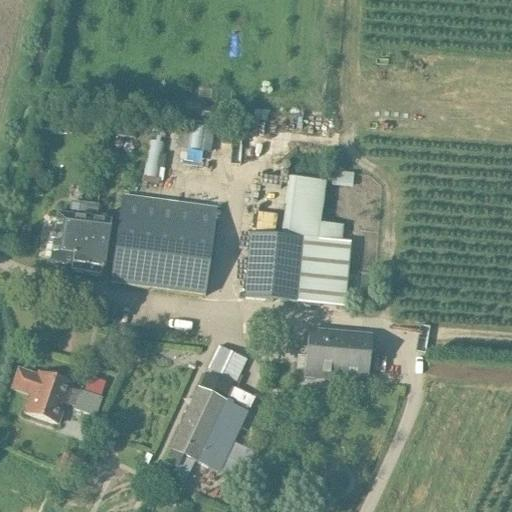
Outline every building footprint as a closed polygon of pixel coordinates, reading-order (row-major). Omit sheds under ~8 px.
[(231,124),(232,110),(203,107),(204,100),(176,97),(173,118),(231,124)] [(70,119),(56,121),(58,134),(72,132),(70,119)] [(165,127),(151,125),(139,176),(155,179),(165,127)] [(210,131),(178,128),(176,150),(207,155),(210,131)] [(330,173),(329,188),(351,190),(352,175),(330,173)] [(279,239),(249,236),(243,300),(295,304),(343,309),(349,245),(340,244),(342,227),(319,225),(323,183),(287,180),(279,239)] [(210,234),(214,210),(122,198),(120,221),(111,285),(201,297),(210,234)] [(68,215),(57,213),(49,262),(72,265),(71,273),(99,277),(108,221),(95,219),(97,207),(69,203),(68,215)] [(370,337),(307,331),(303,374),(366,379),(370,337)] [(220,378),(231,355),(216,348),(205,371),(220,378)] [(38,375),(36,379),(17,372),(11,391),(30,398),(24,416),(56,427),(63,406),(72,409),(71,412),(94,420),(101,400),(78,393),(78,394),(68,391),(70,386),(38,375)] [(205,376),(169,450),(216,473),(245,414),(242,413),(249,400),(229,391),(230,388),(205,376)]
